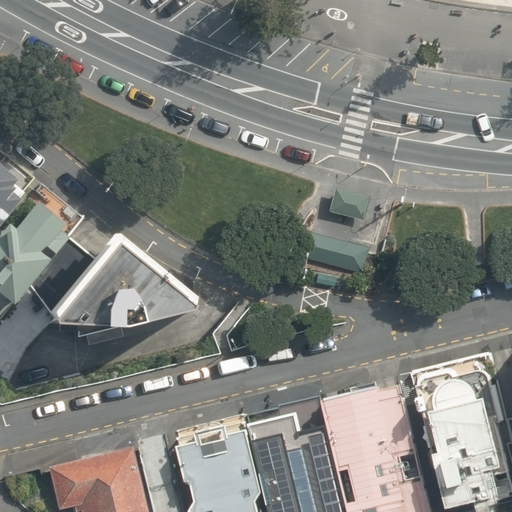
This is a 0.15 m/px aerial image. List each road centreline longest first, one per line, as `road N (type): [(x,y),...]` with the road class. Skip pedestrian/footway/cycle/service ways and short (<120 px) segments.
road 1 (secondary): [(43,0),(285,102),(425,142),(511,154)]
road 2 (residential): [(412,336),(367,312),(278,299),(201,267),(124,219),(0,113)]
road 3 (residential): [(412,336),(0,434)]
